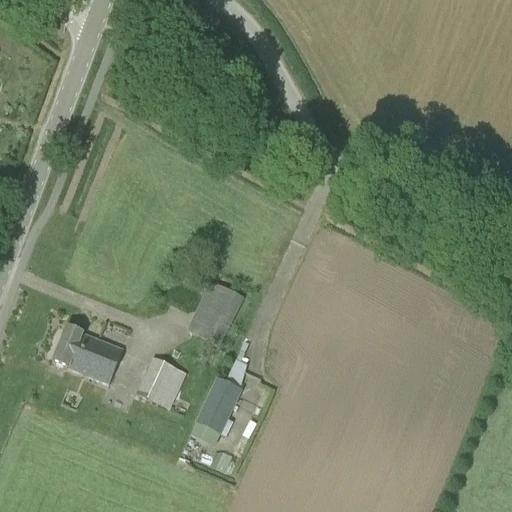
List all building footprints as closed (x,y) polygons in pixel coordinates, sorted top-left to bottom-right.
[(219,351),(243,301),(209,285),(185,334),(219,351)] [(109,388),(123,354),(65,330),(51,364),(109,388)] [(169,413),(185,377),(151,361),(134,398),(169,413)] [(236,389),(245,367),(233,362),(225,384),(236,389)] [(219,439),(240,394),(214,382),(193,427),(219,439)]
